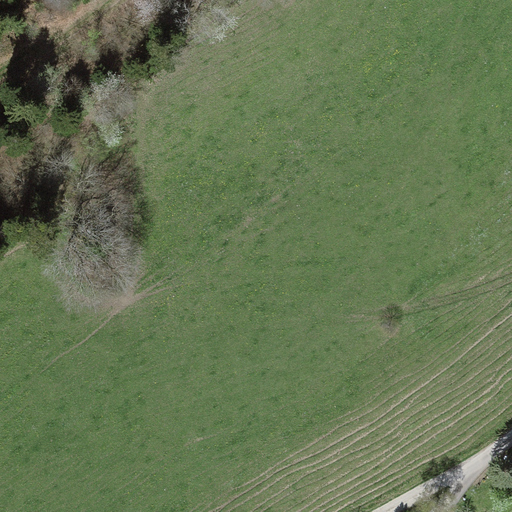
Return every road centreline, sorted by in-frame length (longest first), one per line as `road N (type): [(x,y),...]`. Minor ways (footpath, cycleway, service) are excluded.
road 1 (track): [(395,511),(511,437)]
road 2 (track): [(0,70),(105,0)]
